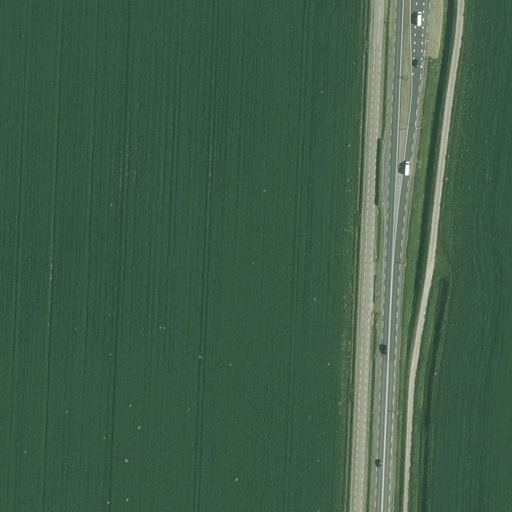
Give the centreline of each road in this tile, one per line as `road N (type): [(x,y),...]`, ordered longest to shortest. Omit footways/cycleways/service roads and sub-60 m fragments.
road 1 (unclassified): [(406,511),(411,383),(459,0)]
road 2 (unclassified): [(357,511),(379,0)]
road 3 (primary): [(392,275),(418,0)]
road 4 (primary): [(398,0),(392,275)]
road 5 (primary): [(381,511),(392,275)]
